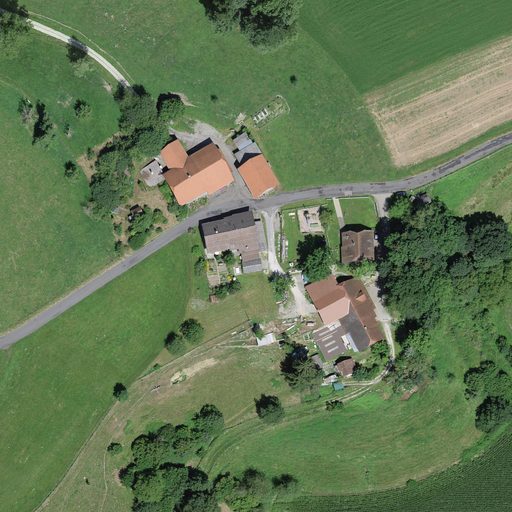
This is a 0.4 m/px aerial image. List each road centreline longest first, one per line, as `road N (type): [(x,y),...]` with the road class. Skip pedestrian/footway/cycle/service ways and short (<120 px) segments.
road 1 (residential): [(0,342),(200,217),(410,183),(511,137)]
road 2 (track): [(204,511),(208,463),(232,438),(343,398),(384,372),(392,356),(384,318)]
